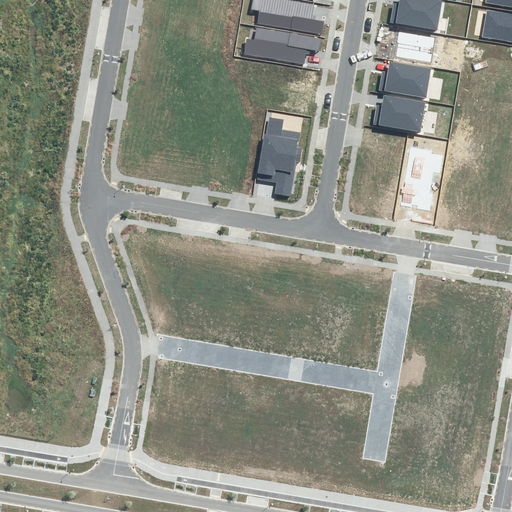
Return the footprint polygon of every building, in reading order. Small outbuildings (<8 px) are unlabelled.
[(281,0),(258,0),(257,9),(263,10),(261,23),(322,33),(324,19),(314,17),(316,6),(281,0)] [(395,1),(390,21),(436,30),(442,2),(430,0),(400,0),(400,2),(395,1)] [(511,13),(486,9),(480,37),(511,43),(511,13)] [(256,41),(249,40),(247,53),(304,62),(306,51),(316,53),(318,39),(258,28),(256,41)] [(400,32),(396,55),(433,61),(437,38),(400,32)] [(157,44),(137,42),(136,59),(142,60),(142,68),(156,69),(157,44)] [(382,71),(378,90),(427,99),(433,67),(390,59),(388,72),(382,71)] [(376,106),(372,125),(421,134),(427,102),(384,94),(382,107),(376,106)] [(283,120),(267,118),(256,179),(277,182),(275,193),(291,196),(302,135),(281,131),(283,120)] [(413,147),(402,205),(430,210),(432,194),(429,194),(433,172),(439,173),(442,158),(429,155),(430,150),(413,147)]
